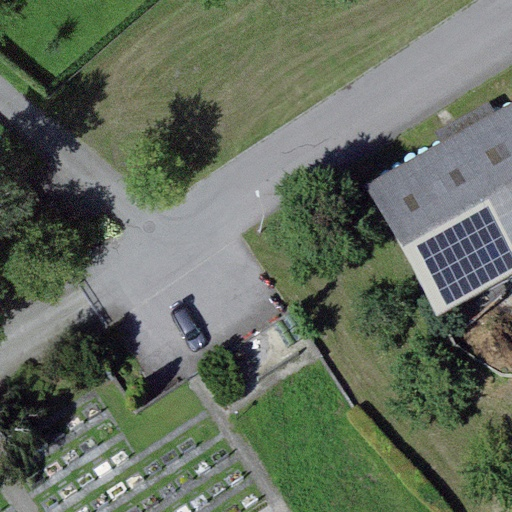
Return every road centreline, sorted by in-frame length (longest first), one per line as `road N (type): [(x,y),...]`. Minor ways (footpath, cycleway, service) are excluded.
road 1 (residential): [(511,35),(183,249)]
road 2 (residential): [(183,249),(0,85)]
